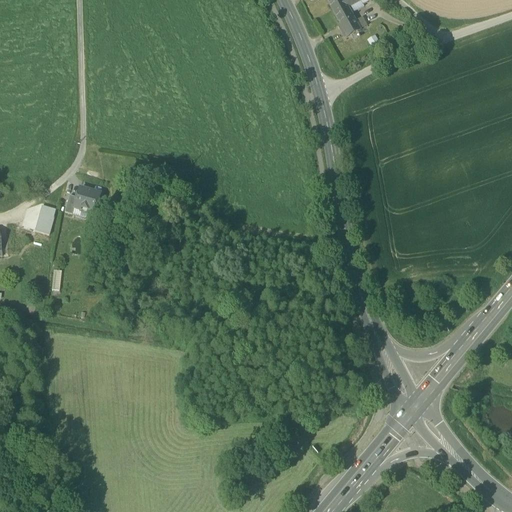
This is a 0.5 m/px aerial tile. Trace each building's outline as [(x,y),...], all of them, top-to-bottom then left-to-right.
[(326,0),(332,10),(351,0),(326,0)] [(351,0),(332,10),(340,25),(341,26),(354,18),(352,14),(349,8),(361,2),(359,0),(351,0)] [(349,8),(352,14),(364,7),(363,5),(363,6),(361,2),(349,8)] [(361,31),(354,18),(341,26),(340,25),(338,26),(345,39),(361,31)] [(75,209),(95,215),(101,195),(80,189),(78,199),(75,209)] [(65,214),(73,216),(75,209),(78,199),(70,197),(65,214)] [(35,235),(47,239),(57,207),(43,203),(35,235)]
